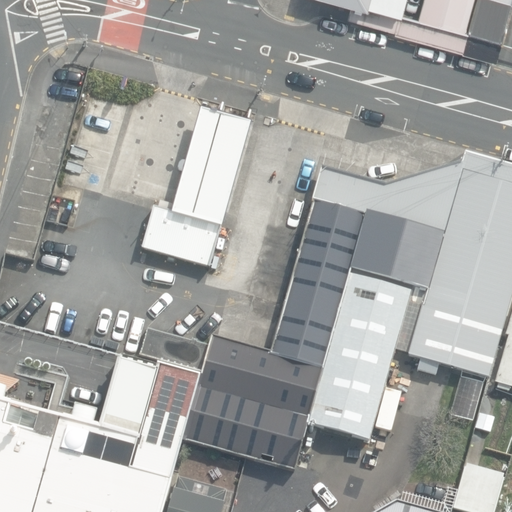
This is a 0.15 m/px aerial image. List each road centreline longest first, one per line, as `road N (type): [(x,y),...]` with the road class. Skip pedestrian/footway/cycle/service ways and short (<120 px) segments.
road 1 (residential): [(511,119),(217,36)]
road 2 (residential): [(217,36),(108,8),(0,2)]
